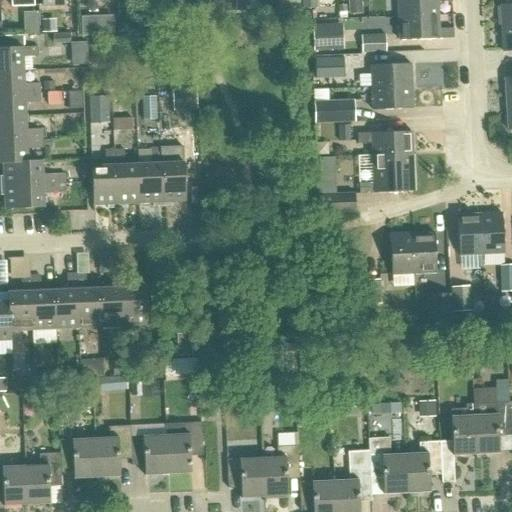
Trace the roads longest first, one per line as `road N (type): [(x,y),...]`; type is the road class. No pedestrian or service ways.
road 1 (residential): [(511,174),(478,175),(472,0)]
road 2 (residential): [(0,244),(198,236)]
